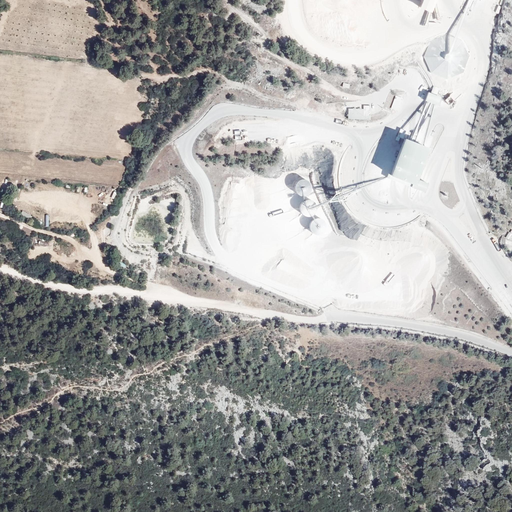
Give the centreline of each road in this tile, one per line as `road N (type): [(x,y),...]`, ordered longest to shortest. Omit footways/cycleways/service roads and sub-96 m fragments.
road 1 (unclassified): [(0,272),(272,314),(396,322),(511,351)]
road 2 (track): [(0,52),(90,61),(132,79),(216,71),(291,100),(309,118)]
